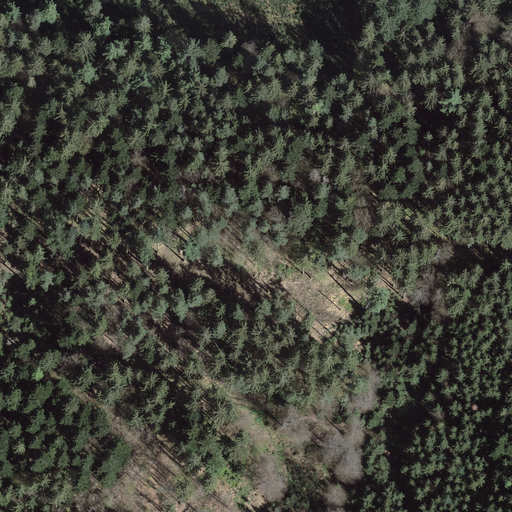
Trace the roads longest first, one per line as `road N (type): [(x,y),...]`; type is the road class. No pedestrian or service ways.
road 1 (track): [(140,0),(172,106),(174,210),(157,278),(104,367)]
road 2 (track): [(371,437),(0,340)]
